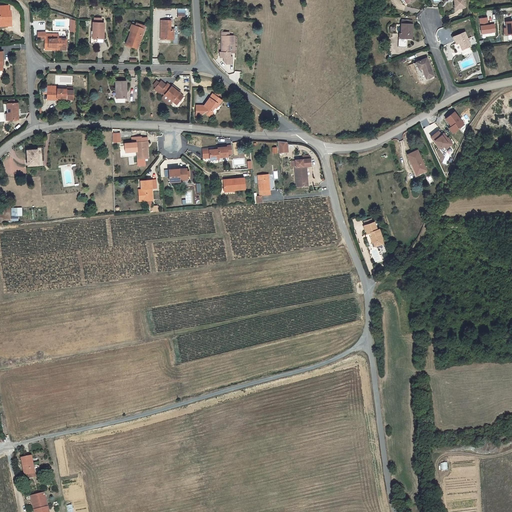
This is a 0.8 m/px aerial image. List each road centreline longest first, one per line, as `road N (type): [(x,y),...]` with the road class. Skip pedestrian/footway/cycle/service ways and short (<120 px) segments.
road 1 (unclassified): [(366,338),(320,364),(0,452)]
road 2 (residential): [(30,126),(300,133)]
road 3 (track): [(504,83),(472,126),(416,244),(366,289)]
road 4 (unclassified): [(324,147),(366,289),(366,338)]
road 5 (residential): [(30,66),(211,70)]
road 6 (unclassified): [(366,338),(391,511)]
road 7 (residential): [(324,147),(372,142),(454,99)]
